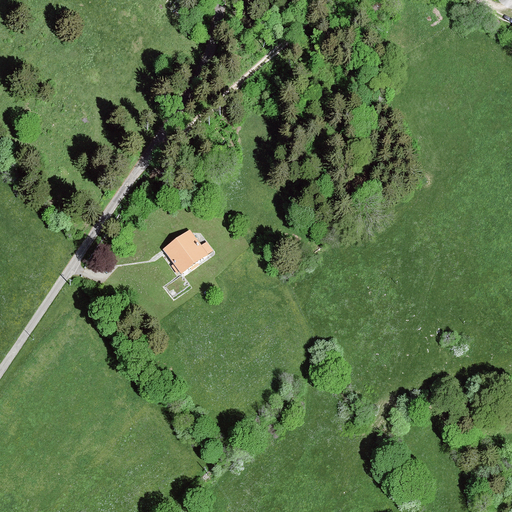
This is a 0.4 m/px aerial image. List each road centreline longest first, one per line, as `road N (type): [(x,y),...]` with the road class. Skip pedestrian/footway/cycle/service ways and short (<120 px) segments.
road 1 (unclassified): [(0,373),(157,133)]
road 2 (unclassified): [(322,0),(281,30),(225,93),(157,133)]
road 3 (unclassified): [(157,133),(198,66),(221,0)]
